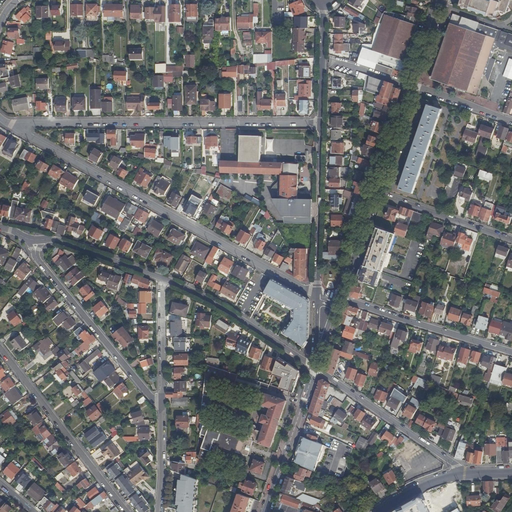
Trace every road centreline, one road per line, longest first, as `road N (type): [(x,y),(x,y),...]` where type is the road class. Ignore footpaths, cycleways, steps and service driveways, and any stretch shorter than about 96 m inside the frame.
road 1 (residential): [(11,123),(316,296)]
road 2 (residential): [(11,123),(319,123)]
road 3 (residential): [(161,413),(35,255),(31,238)]
road 4 (residential): [(128,511),(0,346)]
road 5 (residential): [(460,474),(316,367)]
road 6 (residential): [(341,298),(511,352)]
road 7 (residential): [(316,367),(162,278)]
road 8 (residential): [(319,123),(316,296)]
road 9 (residential): [(316,367),(266,511)]
road 10 (residential): [(511,239),(376,193)]
road 11 (residential): [(162,278),(31,238)]
road 12 (residential): [(161,413),(162,278)]
